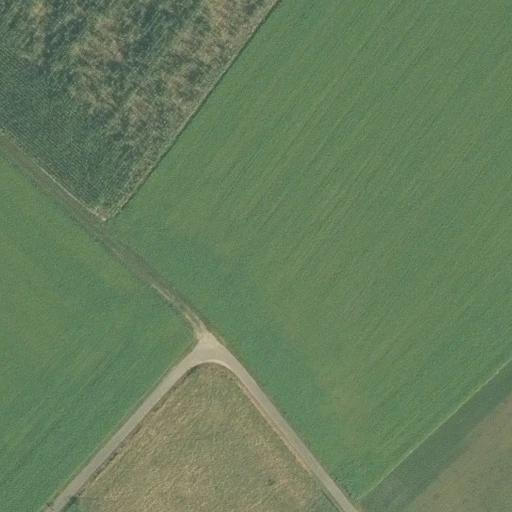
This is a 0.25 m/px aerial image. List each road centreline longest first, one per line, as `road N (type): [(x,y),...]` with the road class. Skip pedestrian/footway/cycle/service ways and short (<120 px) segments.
road 1 (residential): [(53,511),(212,338),(348,511)]
road 2 (track): [(0,151),(212,338)]
